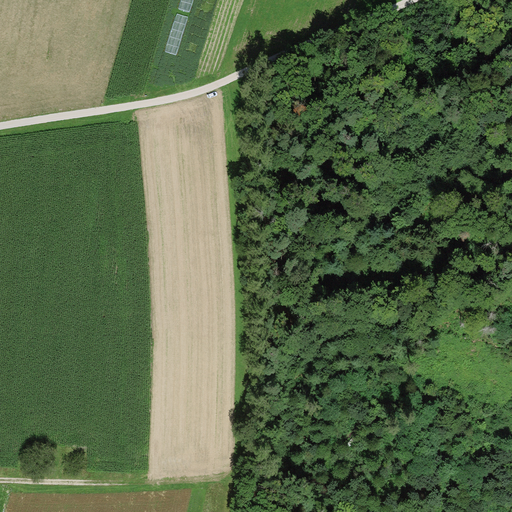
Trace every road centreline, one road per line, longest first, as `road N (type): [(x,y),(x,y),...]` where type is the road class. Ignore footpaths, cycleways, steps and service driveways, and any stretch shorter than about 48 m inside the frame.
road 1 (track): [(482,200),(384,373),(322,456),(195,478),(0,481)]
road 2 (track): [(0,125),(185,96),(417,0)]
